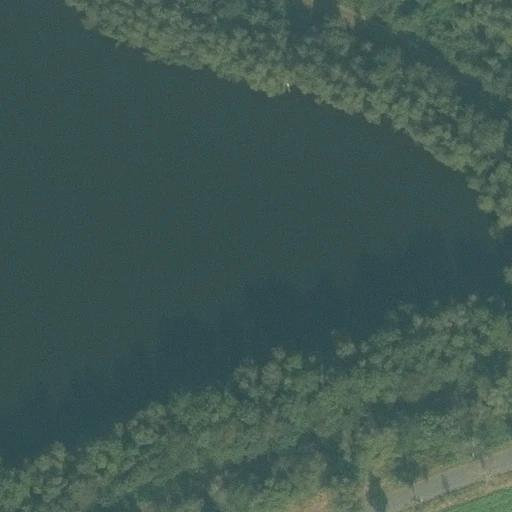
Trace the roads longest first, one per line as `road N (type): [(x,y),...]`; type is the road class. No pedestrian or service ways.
road 1 (track): [(111,511),(511,358)]
road 2 (track): [(511,129),(406,49),(308,0)]
road 3 (unclassified): [(511,459),(368,511)]
